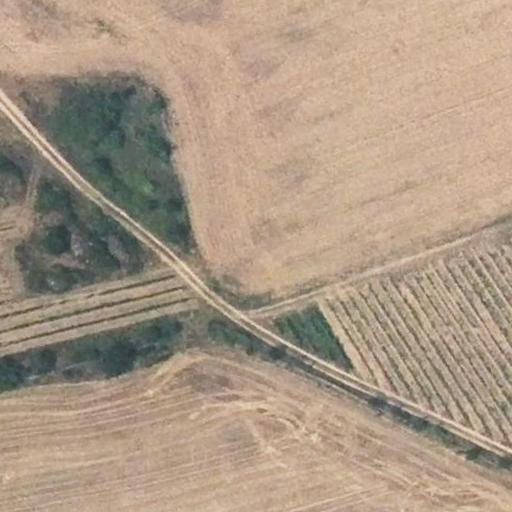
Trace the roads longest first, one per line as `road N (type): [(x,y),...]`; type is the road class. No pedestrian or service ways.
road 1 (track): [(0,97),(89,191),(238,316),(278,344),(511,456)]
road 2 (track): [(238,316),(511,221)]
